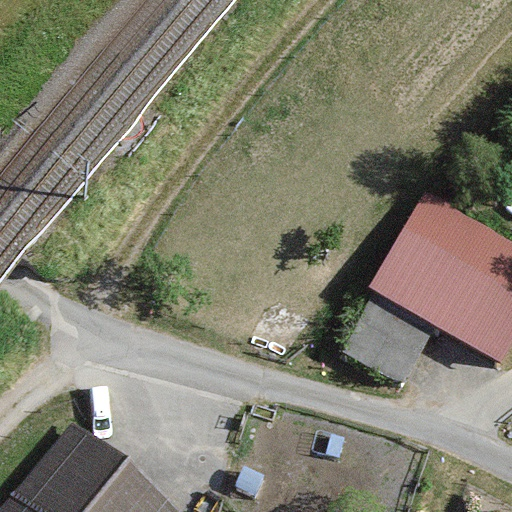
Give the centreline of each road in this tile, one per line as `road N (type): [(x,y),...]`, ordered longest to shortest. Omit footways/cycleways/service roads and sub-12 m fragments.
road 1 (unclassified): [(472,451),(94,347),(0,265)]
road 2 (track): [(0,440),(94,347)]
